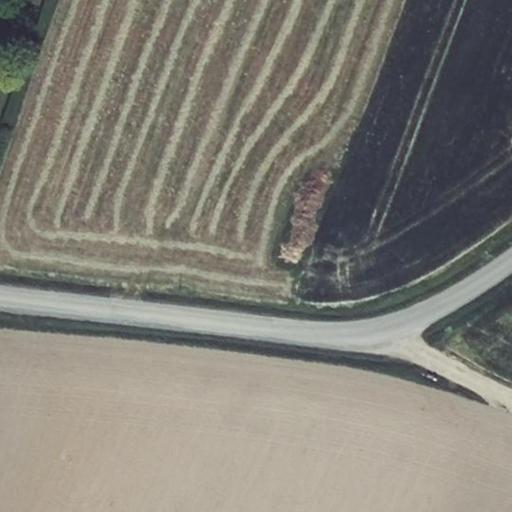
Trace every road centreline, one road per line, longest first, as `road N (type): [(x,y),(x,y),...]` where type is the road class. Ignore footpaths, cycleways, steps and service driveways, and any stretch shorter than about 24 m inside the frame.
road 1 (unclassified): [(0,294),(268,329),(380,326)]
road 2 (track): [(511,397),(380,326)]
road 3 (residential): [(511,259),(441,303),(380,326)]
